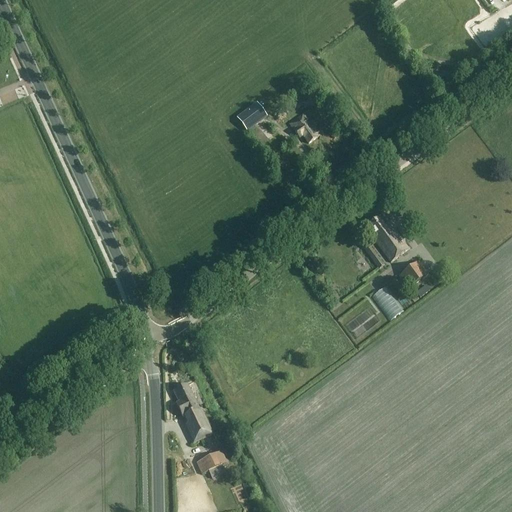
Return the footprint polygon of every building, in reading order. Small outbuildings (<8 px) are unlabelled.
[(310,100),(305,94),(293,104),(297,109),(310,100)] [(257,105),(238,119),(247,132),(266,118),(257,105)] [(303,115),(290,125),(300,139),(303,137),(309,145),(320,137),(303,115)] [(272,136),(265,127),(260,130),(268,139),(272,136)] [(367,228),(374,237),(372,239),(391,264),(409,250),(394,230),(390,233),(379,219),(367,228)] [(384,266),(368,246),(363,250),(378,270),(384,266)] [(419,263),(399,277),(408,290),(428,276),(419,263)] [(369,298),(386,320),(397,312),(380,290),(369,298)] [(174,393),(179,404),(177,406),(183,419),(184,419),(187,424),(183,426),(193,445),(214,435),(201,409),(199,410),(187,386),(174,393)] [(227,464),(221,453),(197,465),(202,476),(209,473),(212,480),(225,474),(221,467),(227,464)]
